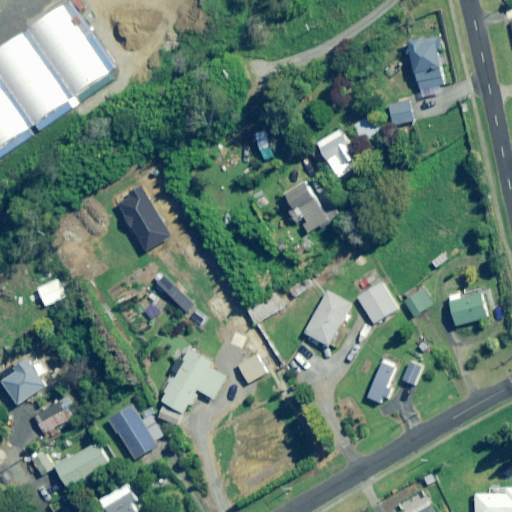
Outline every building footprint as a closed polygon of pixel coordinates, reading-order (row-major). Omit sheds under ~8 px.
[(241,27),(235,15),(219,23),(226,36),(241,27)] [(449,85),(439,38),(412,44),(422,91),(449,85)] [(416,122),(412,102),(392,106),(395,126),(416,122)] [(383,133),(374,114),(355,123),(364,142),(383,133)] [(368,166),(347,128),(319,143),(340,182),(368,166)] [(330,224),(309,181),(287,192),(296,209),(291,211),(297,222),(303,219),(310,234),(330,224)] [(398,311),(383,284),(359,297),(373,324),(398,311)] [(433,305),(424,290),(405,301),(414,317),(433,305)] [(353,306),(330,292),(306,333),(328,346),(353,306)] [(489,319),(483,294),(462,299),(461,293),(450,296),(457,326),(489,319)] [(440,341),(430,324),(422,328),(432,345),(440,341)] [(249,330),(237,326),(230,345),(241,349),(249,330)] [(215,363),(195,350),(162,400),(183,414),(199,390),(214,400),(228,379),(212,368),(215,363)] [(273,370),(264,352),(249,360),(258,378),(273,370)] [(47,387),(30,360),(17,368),(1,377),(19,405),(47,387)] [(397,367),(385,362),(368,398),(380,403),(397,367)] [(423,367),(412,362),(403,380),(414,386),(423,367)] [(63,408),(60,403),(35,417),(45,434),(74,417),(67,405),(63,408)] [(143,420),(132,404),(109,419),(137,461),(159,446),(156,441),(165,436),(151,415),(143,420)] [(112,466),(98,443),(57,468),(71,491),(112,466)] [(56,469),(45,451),(33,458),(44,476),(56,469)] [(511,511),(511,488),(491,488),(491,495),(477,494),(476,511),(511,511)] [(438,511),(428,493),(401,508),(403,511),(438,511)]
